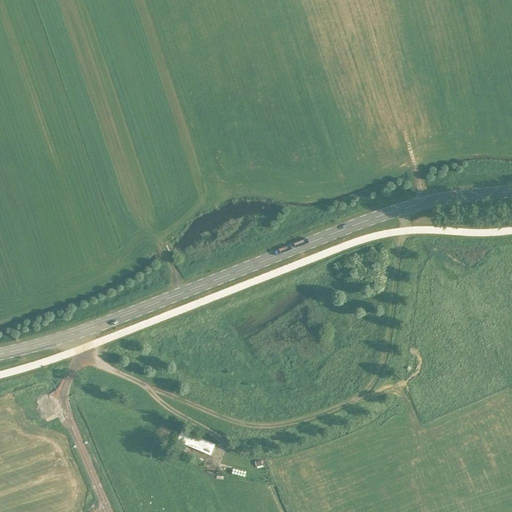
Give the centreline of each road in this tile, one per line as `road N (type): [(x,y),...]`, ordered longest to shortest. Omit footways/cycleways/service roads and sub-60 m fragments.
road 1 (secondary): [(0,350),(105,318),(385,209),(511,185)]
road 2 (track): [(78,345),(98,361),(250,421),(334,406),(382,359),(403,226)]
